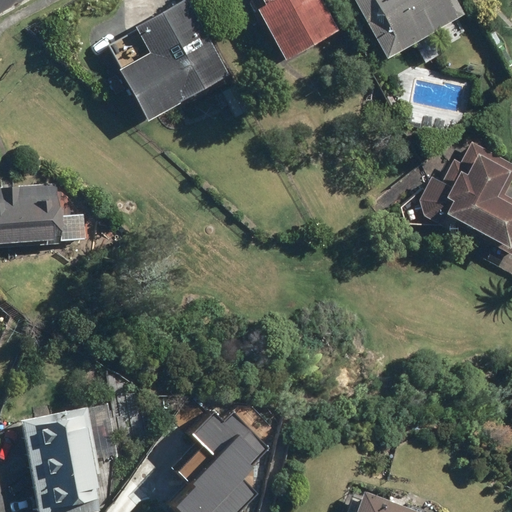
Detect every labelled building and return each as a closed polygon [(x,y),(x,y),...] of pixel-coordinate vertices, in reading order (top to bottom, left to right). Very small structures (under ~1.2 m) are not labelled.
[(187,0),(172,0),(129,25),(143,49),(111,67),(140,119),(227,71),(187,0)] [(251,10),(278,60),(331,32),(318,8),(322,6),(318,0),(257,0),(261,5),(251,10)] [(349,0),(384,59),(468,10),(462,0),(349,0)] [(511,177),(511,163),(474,144),(459,172),(453,168),(444,184),(427,175),(413,202),(511,255),(511,202),(501,197),(511,177)] [(0,246),(84,244),(83,214),(55,216),(54,187),(0,188),(0,246)] [(77,511),(101,508),(83,406),(16,417),(32,511),(77,511)] [(171,506),(177,511),(237,511),(255,493),(239,478),(268,448),(234,415),(225,425),(214,414),(195,435),(218,456),(171,506)] [(409,511),(357,490),(349,511),(409,511)]
